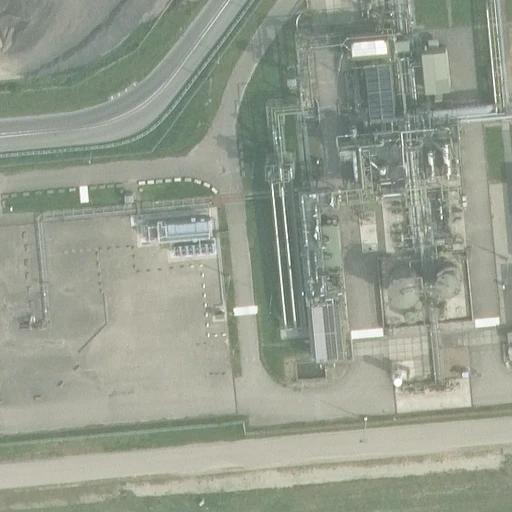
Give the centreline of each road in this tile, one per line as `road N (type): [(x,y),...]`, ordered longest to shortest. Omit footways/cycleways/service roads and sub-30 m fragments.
road 1 (unclassified): [(0,472),(511,427)]
road 2 (unclassified): [(0,137),(124,118),(154,98),(225,0)]
